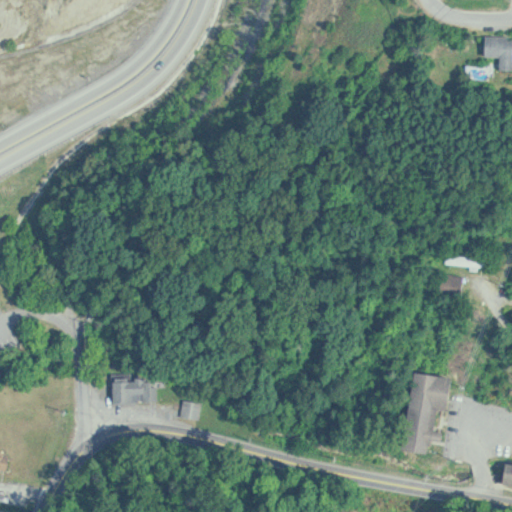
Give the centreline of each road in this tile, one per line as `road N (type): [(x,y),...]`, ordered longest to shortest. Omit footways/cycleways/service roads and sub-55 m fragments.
road 1 (tertiary): [(132,427),(189,432),(511,502)]
road 2 (motorway): [(0,171),(149,88),(186,49),(208,0)]
road 3 (motorway): [(191,0),(175,34),(141,73),(0,152)]
road 4 (tertiary): [(50,511),(84,455),(132,427)]
